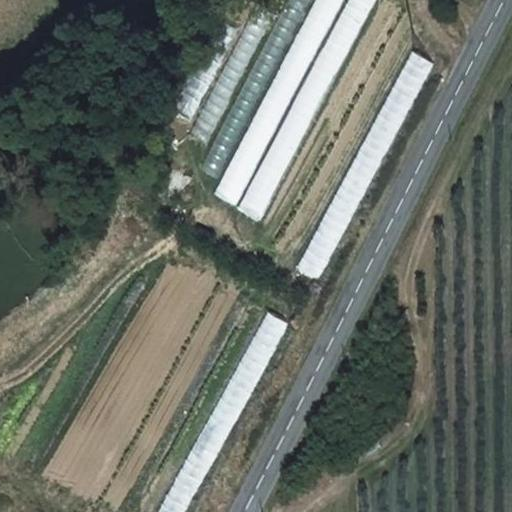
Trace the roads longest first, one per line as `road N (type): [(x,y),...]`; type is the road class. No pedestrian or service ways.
road 1 (tertiary): [(503,0),(244,511)]
road 2 (track): [(307,511),(421,420),(421,347),(408,284),(415,254),(511,60)]
road 3 (track): [(0,383),(36,364),(198,214)]
